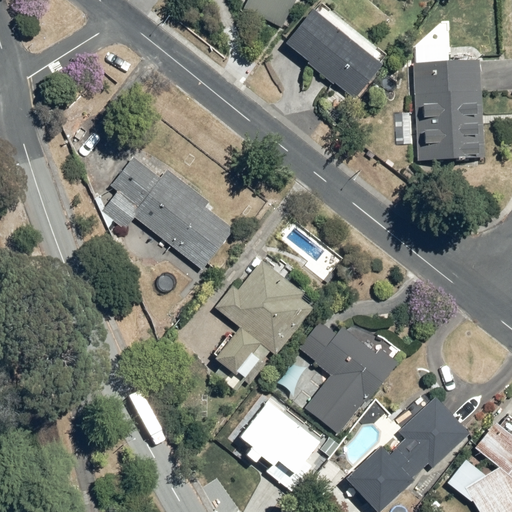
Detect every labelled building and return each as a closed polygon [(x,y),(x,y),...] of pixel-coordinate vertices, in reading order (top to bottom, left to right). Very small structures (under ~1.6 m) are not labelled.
[(293,0),(246,0),(244,5),(281,24),(293,0)] [(318,5),(289,42),(356,96),(385,58),(318,5)] [(452,43),(418,43),(418,62),(415,62),(415,160),(488,159),(487,87),(511,87),(511,58),(452,59),(452,43)] [(92,143),(78,150),(86,167),(100,160),(92,143)] [(127,225),(136,216),(203,269),(234,228),(204,205),(209,198),(171,169),(165,177),(138,155),(115,185),(120,189),(105,208),(127,225)] [(217,307),(241,326),(217,355),(249,381),(316,299),(268,259),(243,289),(237,283),(217,307)] [(323,317),(300,349),(330,372),(305,407),(341,433),(396,357),(370,338),(366,343),(344,326),(341,330),(323,317)] [(296,494),(323,459),(317,454),(327,441),(282,406),(284,404),(270,393),(239,433),(252,443),(247,451),(259,460),(262,456),(272,464),(266,472),(296,494)] [(437,394),(345,475),(378,511),(379,511),(470,431),(437,394)] [(511,511),(511,427),(501,417),(450,482),(475,498),(481,511),(511,511)]
